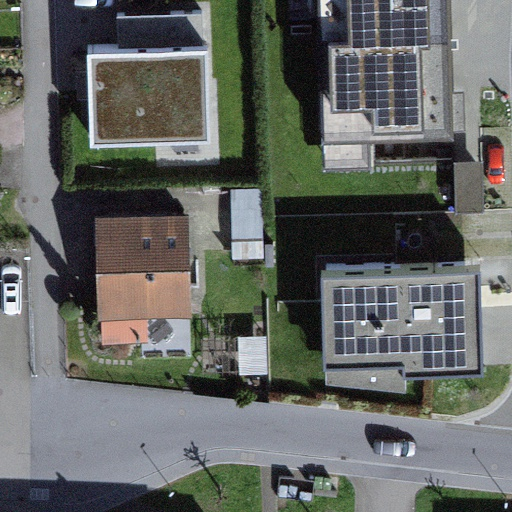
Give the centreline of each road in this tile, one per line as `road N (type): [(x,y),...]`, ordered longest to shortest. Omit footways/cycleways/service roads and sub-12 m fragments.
road 1 (residential): [(511,458),(247,426),(0,474)]
road 2 (residential): [(42,0),(44,205)]
